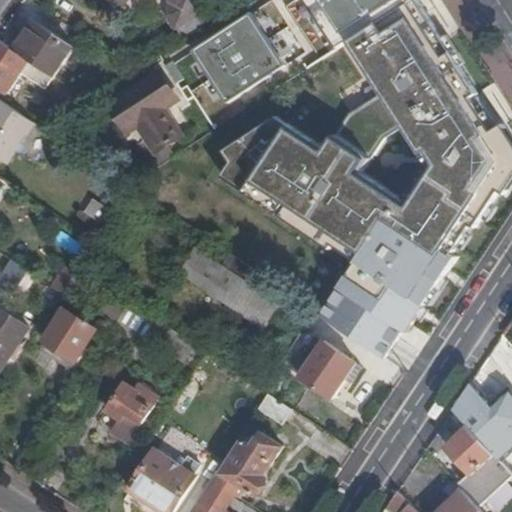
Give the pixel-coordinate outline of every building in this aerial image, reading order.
[(135,0),(103,0),(114,14),(135,0)] [(169,0),(172,4),(163,11),(182,41),(207,25),(190,0),(169,0)] [(312,0),(342,47),(352,41),(385,92),(351,113),(328,149),(279,116),(226,149),(230,162),(221,176),(334,244),(336,240),(364,258),(325,318),(388,360),(406,332),(410,335),(430,304),(460,259),(456,256),(476,227),(480,230),(511,181),(511,144),(502,129),(498,132),(475,100),(481,96),(418,0),(312,0)] [(253,12),(192,51),(227,104),(288,65),(253,12)] [(74,49),(36,23),(17,50),(31,60),(56,77),(74,49)] [(17,50),(0,39),(0,81),(12,89),(31,60),(17,50)] [(176,102),(159,76),(110,107),(136,148),(146,142),(154,155),(190,130),(174,103),(176,102)] [(0,158),(8,164),(35,123),(0,100),(0,158)] [(147,199),(133,190),(122,207),(136,216),(147,199)] [(333,267),(218,191),(202,216),(317,292),(333,267)] [(95,200),(85,214),(107,229),(117,215),(95,200)] [(64,232),(57,242),(78,255),(84,244),(64,232)] [(204,254),(282,305),(280,308),(301,322),(309,309),(288,295),(210,244),(204,254)] [(181,275),(266,330),(280,308),(282,305),(204,254),(197,250),(181,275)] [(0,251),(0,267),(6,271),(13,260),(0,251)] [(0,286),(11,293),(26,269),(13,260),(6,271),(0,279),(0,286)] [(79,272),(65,263),(51,285),(64,294),(65,294),(79,272)] [(81,268),(79,272),(65,294),(64,296),(72,302),(76,297),(91,274),(81,268)] [(49,284),(40,297),(56,308),(64,296),(65,294),(64,294),(51,285),(49,284)] [(118,293),(104,314),(118,324),(131,303),(130,302),(118,293)] [(131,303),(118,324),(116,327),(147,348),(154,340),(184,361),(196,345),(131,303)] [(28,326),(0,307),(0,368),(6,359),(28,326)] [(80,318),(66,309),(46,340),(78,362),(98,330),(88,323),(90,320),(83,315),(80,318)] [(511,341),(511,322),(501,339),(508,347),(511,341)] [(508,347),(501,339),(496,346),(506,352),(508,347)] [(46,340),(40,349),(72,371),(78,362),(46,340)] [(325,342),(313,360),(306,371),(303,376),(302,377),(335,398),(347,379),(356,364),(325,342)] [(298,351),(291,361),(306,371),(313,360),(298,351)] [(291,361),(288,366),(303,376),(306,371),(291,361)] [(363,368),(356,364),(347,379),(354,383),(363,368)] [(472,381),(454,408),(469,426),(489,447),(511,427),(511,428),(511,390),(494,407),(472,381)] [(134,390),(124,383),(106,411),(118,418),(121,420),(126,412),(142,423),(158,398),(137,384),(134,390)] [(293,411),(269,395),(259,410),(284,426),(293,411)] [(126,412),(121,420),(137,431),(142,423),(126,412)] [(121,420),(118,418),(110,431),(128,444),(137,431),(121,420)] [(448,445),(473,473),(460,485),(465,491),(481,508),(511,480),(511,473),(489,447),(469,426),(448,445)] [(274,462),(243,443),(224,475),(231,480),(226,488),(236,496),(241,487),(251,494),(259,495),(269,479),(265,476),(274,462)] [(157,451),(131,491),(146,502),(162,511),(176,511),(199,477),(197,476),(203,466),(192,459),(185,469),(157,451)] [(224,475),(218,472),(191,511),(226,511),(236,496),(226,488),(231,480),(224,475)] [(419,511),(398,491),(387,508),(391,511),(419,511)] [(465,491),(443,511),(484,511),(481,508),(465,491)] [(162,511),(146,502),(143,508),(149,511),(162,511)]
